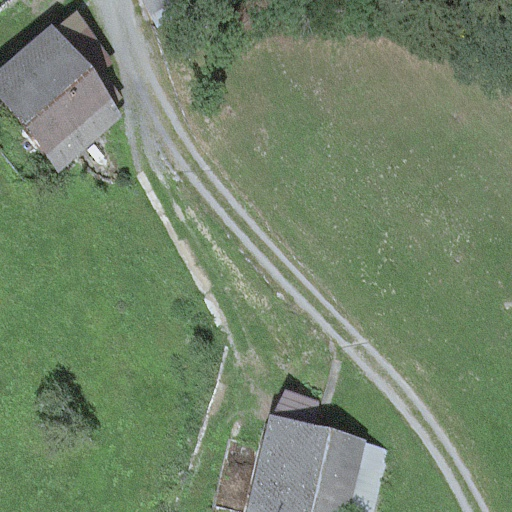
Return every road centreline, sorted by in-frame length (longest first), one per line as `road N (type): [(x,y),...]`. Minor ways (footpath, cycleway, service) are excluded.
road 1 (track): [(120,0),(146,87),(205,179),(377,368),(477,511)]
road 2 (track): [(146,87),(138,129),(237,351),(199,511)]
